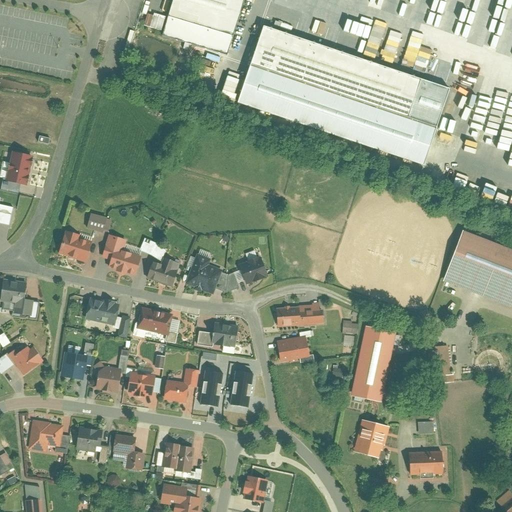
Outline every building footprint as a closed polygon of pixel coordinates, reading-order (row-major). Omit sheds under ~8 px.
[(170,0),(166,16),(226,34),(236,0),(170,0)] [(323,36),(327,22),(315,19),(315,18),(302,15),(298,29),(323,36)] [(226,34),(166,16),(161,34),(220,52),(226,34)] [(443,92),(258,27),(245,63),(431,128),(443,92)] [(135,32),(130,30),(125,48),(130,49),(135,32)] [(431,128),(245,63),(232,99),(418,164),(431,128)] [(488,153),(508,74),(484,68),(476,98),(450,92),(443,120),(464,126),(463,132),(450,129),(448,140),(461,143),(459,150),(473,153),(474,149),(488,153)] [(496,139),(494,151),(506,153),(508,141),(496,139)] [(14,151),(8,180),(30,185),(37,156),(14,151)] [(445,164),(443,173),(454,177),(457,167),(445,164)] [(454,189),(464,191),(468,172),(458,170),(454,189)] [(500,190),(498,203),(510,205),(511,192),(500,190)] [(88,228),(104,233),(109,217),(93,213),(88,228)] [(88,262),(94,243),(82,239),(83,235),(67,230),(60,253),(88,262)] [(511,248),(466,230),(445,282),(511,308),(511,248)] [(130,241),(112,235),(104,258),(113,261),(111,267),(138,276),(144,257),(127,251),(130,241)] [(214,259),(199,254),(188,284),(215,294),(224,270),(212,265),(214,259)] [(262,257),(242,265),(249,285),(269,278),(262,257)] [(164,265),(155,262),(149,279),(174,288),(183,264),(166,258),(164,265)] [(26,300),(29,281),(4,277),(0,302),(17,305),(16,312),(24,314),(26,300)] [(115,326),(117,327),(119,317),(122,305),(92,298),(88,320),(89,320),(98,322),(115,326)] [(34,301),(26,300),(24,314),(32,315),(34,301)] [(41,303),(34,301),(32,315),(39,316),(41,303)] [(324,322),(322,302),(278,307),(280,327),(324,322)] [(174,319),(175,314),(144,305),(138,327),(169,336),(170,332),(174,319)] [(133,318),(124,316),(124,318),(122,330),(120,335),(128,337),(133,318)] [(122,330),(124,318),(119,317),(117,327),(115,326),(114,328),(122,330)] [(183,321),(174,319),(170,332),(179,334),(183,321)] [(238,348),(241,326),(218,322),(216,334),(214,344),(238,348)] [(358,334),(358,322),(342,322),(342,334),(358,334)] [(396,332),(365,326),(350,397),(381,403),(396,332)] [(214,344),(216,334),(202,331),(200,345),(214,347),(214,344)] [(179,334),(170,332),(169,336),(168,341),(177,343),(179,334)] [(6,333),(0,336),(0,337),(5,346),(12,342),(6,333)] [(307,335),(278,341),(283,362),(312,356),(307,335)] [(96,344),(88,342),(86,354),(89,354),(94,355),(96,344)] [(19,347),(10,353),(16,363),(25,376),(46,361),(36,346),(32,349),(29,344),(21,350),(19,347)] [(447,346),(427,348),(431,385),(454,383),(453,375),(451,375),(447,346)] [(86,354),(67,351),(63,376),(85,380),(88,364),(89,354),(86,354)] [(16,363),(10,353),(0,360),(0,367),(4,372),(16,363)] [(158,356),(157,367),(166,368),(167,357),(158,356)] [(119,392),(124,368),(109,365),(102,371),(99,388),(119,392)] [(183,383),(167,381),(164,402),(187,406),(189,389),(196,390),(198,372),(185,370),(183,383)] [(159,374),(134,371),(131,392),(156,396),(159,374)] [(205,405),(218,407),(222,373),(209,372),(205,405)] [(248,407),(253,374),(235,372),(230,405),(248,407)] [(387,424),(361,419),(353,456),(379,461),(387,424)] [(64,434),(65,424),(35,420),(31,449),(49,452),(50,444),(58,445),(62,446),(64,434)] [(417,422),(418,434),(433,433),(432,422),(417,422)] [(105,430),(82,426),(78,449),(98,453),(100,446),(102,446),(105,430)] [(139,437),(117,433),(114,452),(130,454),(128,467),(145,470),(148,452),(137,450),(139,437)] [(71,435),(64,434),(62,446),(58,445),(57,451),(68,452),(71,435)] [(182,444),(168,442),(167,452),(165,466),(179,468),(182,444)] [(196,446),(182,444),(179,468),(192,470),(196,446)] [(110,448),(103,447),(100,461),(107,463),(110,448)] [(165,466),(167,452),(160,451),(159,465),(165,466)] [(441,451),(408,452),(409,475),(442,474),(441,451)] [(7,452),(0,456),(0,471),(1,474),(15,467),(7,452)] [(266,502),(271,479),(250,475),(245,498),(266,502)] [(201,511),(205,496),(192,494),(193,488),(167,483),(163,502),(180,506),(179,511),(201,511)] [(511,511),(511,494),(509,491),(496,502),(500,507),(495,511),(511,511)] [(28,500),(28,511),(43,511),(42,499),(28,500)]
